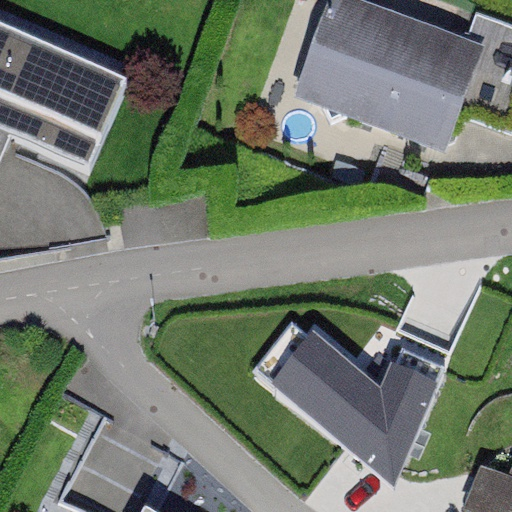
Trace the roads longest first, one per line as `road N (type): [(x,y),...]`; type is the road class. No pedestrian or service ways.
road 1 (residential): [(511,226),(121,282),(79,299)]
road 2 (residential): [(79,299),(95,338),(291,511)]
